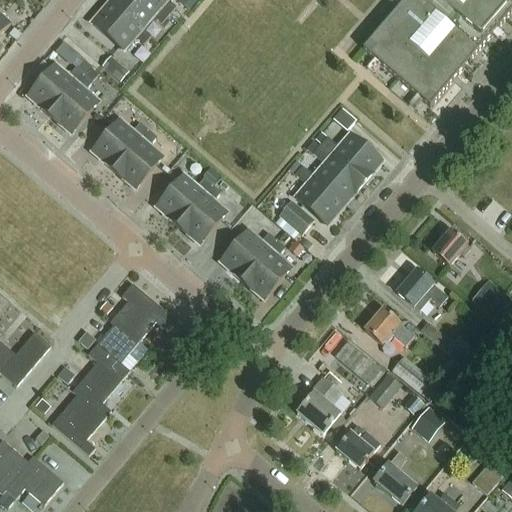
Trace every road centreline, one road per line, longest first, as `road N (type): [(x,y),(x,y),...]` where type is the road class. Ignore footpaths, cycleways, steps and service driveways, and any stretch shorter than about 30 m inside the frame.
road 1 (residential): [(265,359),(511,74)]
road 2 (residential): [(226,327),(74,511)]
road 3 (residential): [(0,426),(137,251)]
road 4 (residential): [(137,251),(0,129)]
